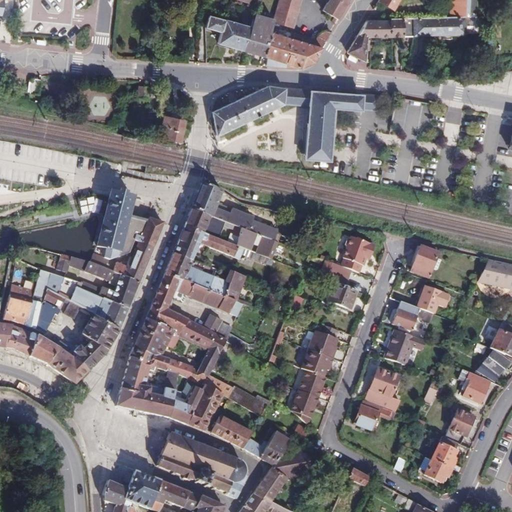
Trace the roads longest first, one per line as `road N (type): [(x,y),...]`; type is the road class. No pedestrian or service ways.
road 1 (residential): [(203,72),(190,183),(125,340),(83,413)]
road 2 (residential): [(450,511),(332,445),(327,433),(399,240)]
road 3 (tertiary): [(320,78),(474,99)]
road 4 (residential): [(88,451),(232,505)]
road 5 (secondary): [(0,409),(36,418),(61,445),(74,511)]
road 6 (residential): [(232,505),(252,475),(245,460),(167,427)]
